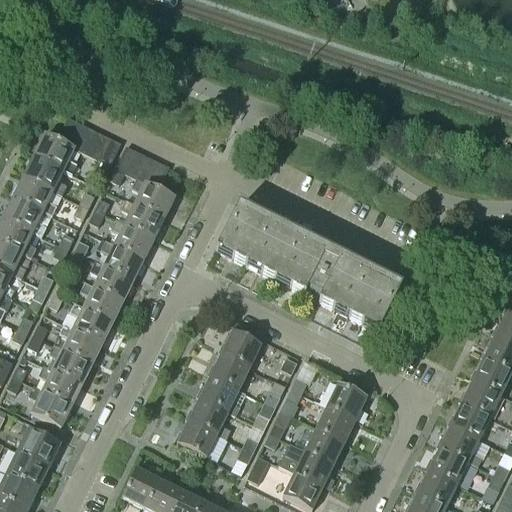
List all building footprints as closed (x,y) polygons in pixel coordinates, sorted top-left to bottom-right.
[(66,151),(77,129),(66,123),(55,146),(66,151)] [(77,157),(88,134),(77,129),(66,151),(73,155),(77,157)] [(87,162),(98,139),(88,134),(77,157),(87,162)] [(98,167),(109,144),(98,139),(87,162),(98,167)] [(71,181),(76,171),(67,167),(73,155),(66,151),(55,146),(43,140),(33,161),(63,176),(62,177),(71,181)] [(103,184),(108,172),(120,149),(109,144),(98,167),(99,167),(93,179),(103,184)] [(125,152),(114,175),(123,179),(124,180),(135,157),(125,152)] [(135,157),(124,180),(134,185),(135,185),(146,162),(135,157)] [(61,202),(66,192),(57,188),(62,177),(63,176),(33,161),(23,183),(52,197),(52,198),(61,202)] [(146,162),(135,185),(146,191),(157,168),(146,162)] [(157,168),(146,191),(157,196),(168,173),(157,168)] [(114,175),(108,186),(117,191),(123,179),(114,175)] [(51,223),(56,213),(47,209),(52,198),(52,197),(23,183),(13,203),(42,218),(51,223)] [(134,185),(130,195),(139,199),(133,210),(133,211),(162,226),(173,204),(157,196),(146,191),(135,185),(134,185)] [(87,215),(93,203),(83,198),(78,210),(87,215)] [(40,244),(45,234),(36,229),(42,218),(13,203),(3,224),(32,239),(31,239),(40,244)] [(102,221),(103,221),(108,210),(99,206),(93,217),(102,221)] [(124,206),(119,216),(128,220),(123,231),(123,232),(152,246),(162,226),(133,211),(133,210),(124,206)] [(82,226),(87,215),(78,210),(72,221),(82,226)] [(377,338),(400,292),(238,210),(215,256),(304,301),(306,296),(320,303),(318,308),(377,338)] [(102,221),(93,217),(87,228),(97,233),(103,221),(102,221)] [(30,265),(35,255),(26,250),(31,239),(32,239),(3,224),(0,228),(0,248),(22,259),(21,260),(30,265)] [(114,226),(109,236),(118,241),(113,252),(113,253),(142,267),(152,246),(123,232),(123,231),(114,226)] [(67,256),(73,245),(63,240),(57,252),(67,256)] [(99,245),(94,255),(99,257),(108,262),(102,273),(132,288),(142,267),(113,253),(113,252),(104,247),(99,245)] [(82,263),(87,252),(78,247),(73,258),(82,263)] [(20,285),(25,276),(16,271),(21,260),(22,259),(0,248),(0,274),(11,280),(11,281),(20,285)] [(61,267),(67,256),(57,252),(52,263),(61,267)] [(76,275),(82,263),(73,258),(67,270),(76,275)] [(93,268),(89,278),(98,282),(92,293),(92,294),(121,309),(132,288),(102,273),(93,268)] [(10,306),(15,296),(6,292),(11,281),(11,280),(0,274),(0,300),(1,301),(1,302),(10,306)] [(43,282),(37,293),(46,298),(52,286),(43,282)] [(62,304),(67,294),(58,289),(52,300),(62,304)] [(83,289),(78,299),(87,303),(82,314),(81,315),(111,330),(121,309),(92,294),(92,293),(83,289)] [(37,293),(27,314),(36,318),(46,298),(37,293)] [(56,316),(62,304),(52,300),(46,312),(56,316)] [(73,310),(68,320),(77,324),(72,335),(71,336),(101,351),(111,330),(81,315),(82,314),(73,310)] [(511,323),(504,319),(493,342),(511,350),(511,323)] [(26,340),(32,328),(22,323),(16,335),(26,340)] [(41,346),(46,335),(37,331),(32,341),(41,346)] [(63,331),(58,340),(67,345),(62,356),(61,357),(91,371),(101,351),(71,336),(72,335),(63,331)] [(20,351),(26,340),(16,335),(11,346),(20,351)] [(249,374),(261,351),(231,337),(220,359),(249,374)] [(35,358),(41,346),(32,341),(26,353),(35,358)] [(511,350),(493,342),(482,364),(511,379),(511,377),(511,350)] [(52,363),(46,374),(51,377),(51,378),(80,392),(91,371),(61,357),(62,356),(53,351),(48,361),(52,363)] [(239,396),(249,374),(220,359),(209,381),(239,396)] [(290,380),(295,369),(285,364),(280,375),(290,380)] [(482,364),(471,386),(501,401),(511,379),(482,364)] [(0,378),(5,381),(11,370),(1,365),(0,367),(0,378)] [(21,387),(26,377),(17,372),(11,383),(21,387)] [(42,372),(37,382),(46,386),(41,397),(41,398),(70,413),(80,392),(51,378),(51,377),(46,374),(42,372)] [(233,423),(237,414),(231,411),(239,396),(209,381),(198,403),(228,418),(227,420),(233,423)] [(15,399),(21,387),(11,383),(5,395),(15,399)] [(301,399),(306,389),(296,384),(291,394),(301,399)] [(471,386),(460,409),(489,423),(501,401),(471,386)] [(355,426),(366,404),(336,389),(325,411),(355,426)] [(32,393),(27,403),(36,407),(30,420),(60,434),(70,413),(41,398),(41,397),(32,393)] [(295,411),(301,399),(291,394),(285,406),(295,411)] [(274,413),(279,403),(268,398),(263,408),(274,413)] [(198,403),(187,425),(217,440),(216,441),(224,445),(228,437),(220,433),(227,420),(228,418),(198,403)] [(262,436),(274,413),(263,408),(252,431),(262,436)] [(460,409),(449,430),(479,445),(489,423),(460,409)] [(344,448),(355,426),(325,411),(315,433),(344,448)] [(205,464),(216,441),(217,440),(187,425),(176,449),(205,464)] [(280,444),(284,434),(274,429),(269,439),(280,444)] [(449,430),(438,453),(468,468),(477,472),(480,465),(471,460),(479,445),(449,430)] [(333,470),(344,448),(315,433),(304,456),(333,470)] [(48,474),(59,451),(27,436),(16,458),(48,474)] [(274,456),(280,444),(269,439),(263,451),(274,456)] [(252,458),(257,448),(246,442),(241,453),(252,458)] [(293,478),(322,493),(333,470),(304,456),(289,449),(278,471),(293,478)] [(246,470),(252,458),(241,453),(236,464),(246,470)] [(438,453),(427,476),(456,490),(467,470),(468,468),(438,453)] [(37,496),(48,474),(16,458),(5,480),(37,496)] [(257,462),(246,485),(257,491),(268,468),(257,462)] [(234,468),(229,477),(240,482),(244,473),(234,468)] [(503,485),(508,475),(497,470),(492,480),(503,485)] [(136,474),(121,503),(138,511),(145,511),(159,485),(136,474)] [(427,476),(416,498),(444,511),(445,511),(456,490),(427,476)] [(302,511),(312,511),(322,493),(293,478),(281,502),(302,511)] [(0,504),(15,511),(28,511),(37,496),(5,480),(0,490),(0,504)] [(497,497),(503,485),(492,480),(486,492),(497,497)] [(159,485),(145,511),(173,511),(181,496),(159,485)] [(200,511),(203,507),(181,496),(173,511),(200,511)] [(444,511),(416,498),(408,511),(444,511)] [(500,511),(509,511),(511,507),(511,504),(502,500),(497,510),(500,511)]
